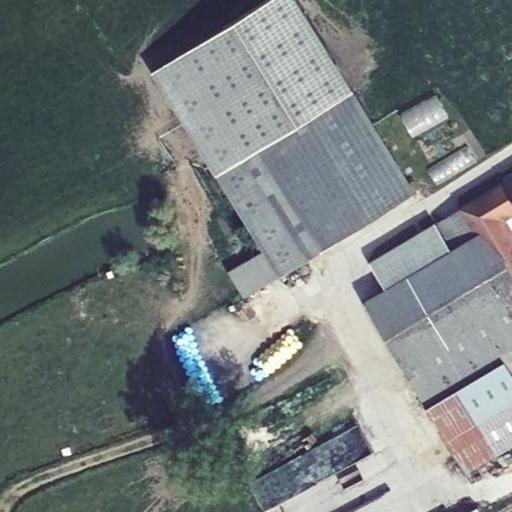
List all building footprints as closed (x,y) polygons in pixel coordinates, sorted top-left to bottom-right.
[(290,0),(268,0),(259,6),(321,109),(347,94),(290,0)] [(150,71),(273,277),(278,274),(408,197),(347,94),(321,109),(259,6),(150,71)] [(511,238),(500,218),(511,211),(511,178),(439,222),(455,249),(364,302),(464,474),(511,445),(511,375),(504,362),(511,357),(511,238)] [(250,480),(261,507),(307,488),(296,461),(250,480)] [(382,511),(376,497),(346,511),(382,511)]
